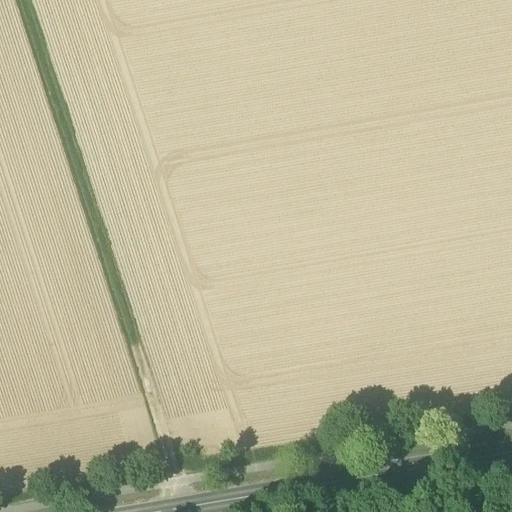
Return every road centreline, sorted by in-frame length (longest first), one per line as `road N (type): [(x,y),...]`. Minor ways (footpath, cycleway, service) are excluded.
road 1 (track): [(184,510),(21,0)]
road 2 (tertiary): [(178,511),(511,454)]
